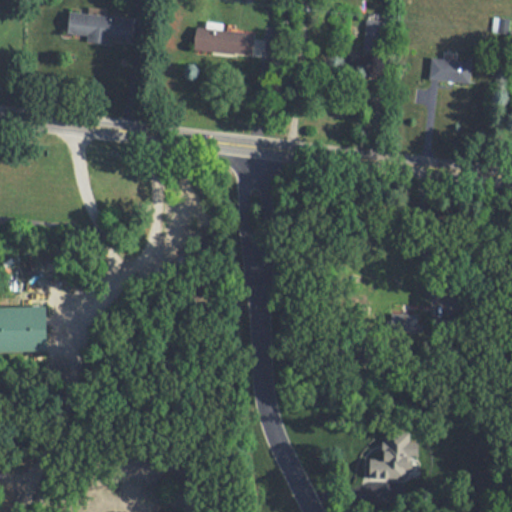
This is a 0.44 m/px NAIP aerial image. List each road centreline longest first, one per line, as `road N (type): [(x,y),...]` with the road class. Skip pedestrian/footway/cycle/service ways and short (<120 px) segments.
road 1 (tertiary): [(511,175),(0,114)]
road 2 (residential): [(258,287),(268,419),(313,511)]
road 3 (residential): [(239,142),(246,267),(258,287)]
road 4 (residential): [(258,287),(269,266),(268,145)]
